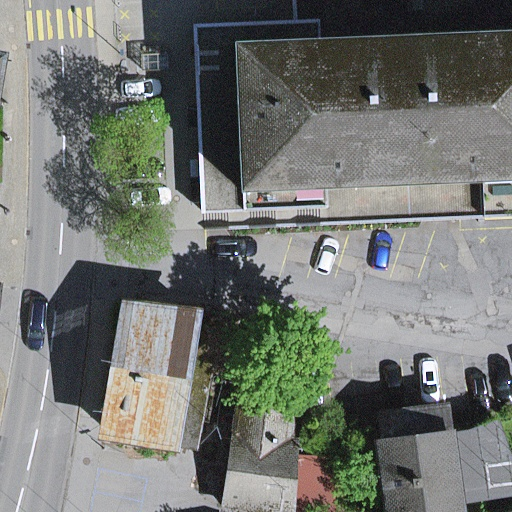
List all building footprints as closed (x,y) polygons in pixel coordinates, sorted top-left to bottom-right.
[(317,43),(314,0),(294,0),(296,24),(197,28),(197,48),(317,43)] [(511,34),(511,0),(314,0),(317,43),(511,34)] [(511,34),(317,43),(197,48),(205,231),(511,217),(511,34)] [(142,305),(142,308),(129,305),(107,433),(195,449),(204,396),(192,394),(197,367),(226,373),(237,320),(195,312),(194,316),(142,305)] [(335,460),(295,458),(292,415),(239,408),(224,508),(243,511),(242,511),(292,511),(293,509),(333,511),(335,460)] [(447,410),(380,418),(383,444),(450,436),(447,410)] [(450,436),(459,498),(511,488),(511,468),(496,422),(450,436)] [(386,511),(460,511),(459,498),(450,436),(383,444),(380,446),(386,511)]
